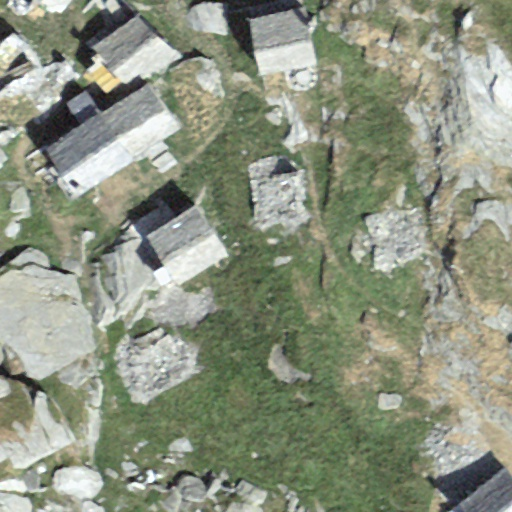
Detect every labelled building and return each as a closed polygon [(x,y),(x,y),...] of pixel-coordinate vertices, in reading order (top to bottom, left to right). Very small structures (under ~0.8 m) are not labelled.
[(71,0),(40,0),(61,15),(71,0)] [(304,7),(246,20),(259,77),(316,64),(304,7)] [(137,10),(92,48),(127,89),(171,51),(137,10)] [(178,126),(148,79),(47,143),(77,190),(178,126)] [(224,249),(192,205),(144,240),(176,283),(224,249)] [(511,511),(511,475),(504,466),(452,510),(453,511),(511,511)]
